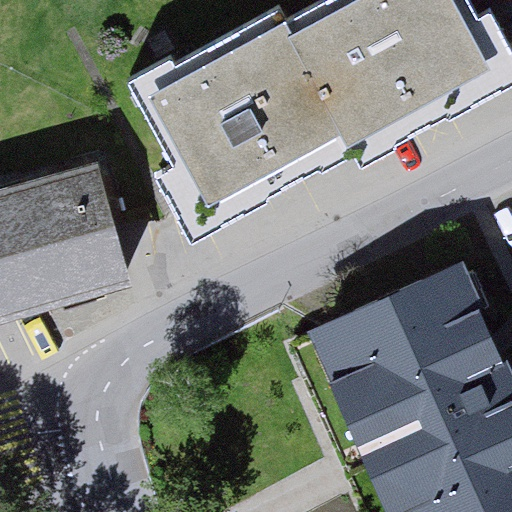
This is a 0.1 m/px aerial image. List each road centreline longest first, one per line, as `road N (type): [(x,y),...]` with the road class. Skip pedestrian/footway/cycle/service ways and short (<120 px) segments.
road 1 (residential): [(96,378),(511,164)]
road 2 (residential): [(96,378),(136,511)]
